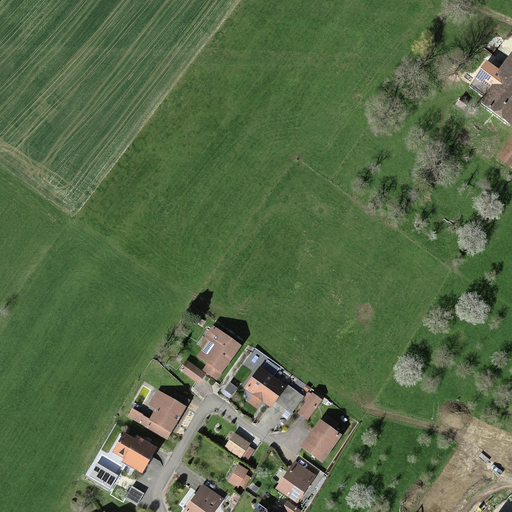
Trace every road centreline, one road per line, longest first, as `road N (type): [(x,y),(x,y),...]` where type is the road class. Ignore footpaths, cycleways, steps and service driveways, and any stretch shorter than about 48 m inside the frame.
road 1 (residential): [(266,438),(218,405),(207,406),(158,485),(162,511)]
road 2 (track): [(362,411),(444,434),(505,485)]
